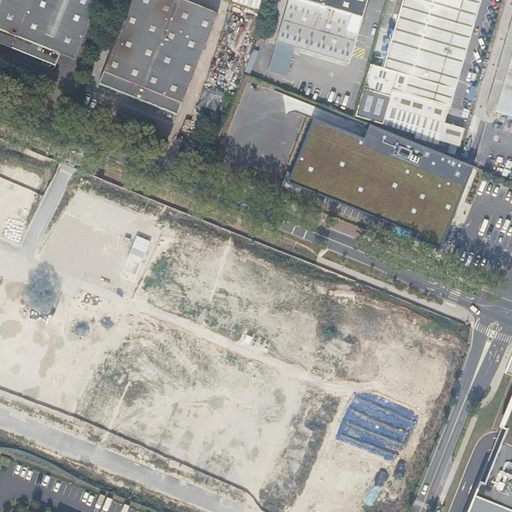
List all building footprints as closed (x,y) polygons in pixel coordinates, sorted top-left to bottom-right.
[(75,60),(99,0),(0,0),(0,43),(56,66),(61,54),(75,60)] [(134,0),(101,84),(179,115),(219,14),(214,12),(216,7),(199,0),(134,0)] [(289,0),(277,41),(350,64),(368,0),(289,0)] [(405,93),(452,108),(483,0),(404,0),(384,68),(410,76),(405,93)] [(511,20),(486,109),(511,116),(511,20)] [(393,96),(365,87),(357,114),(417,133),(415,137),(439,144),(446,123),(390,105),(393,96)] [(359,141),(308,121),(281,186),(413,234),(411,243),(423,247),(437,251),(470,168),(367,126),(359,141)] [(174,465),(286,506),(346,343),(315,332),(330,290),(210,246),(194,290),(192,291),(189,298),(198,315),(169,330),(165,322),(155,347),(158,352),(154,354),(151,362),(167,368),(180,393),(171,397),(181,401),(184,406),(174,411),(173,413),(183,417),(189,429),(182,432),(188,443),(170,452),(173,456),(174,454),(187,459),(174,465)] [(511,511),(511,415),(485,483),(480,481),(467,511),(511,511)]
